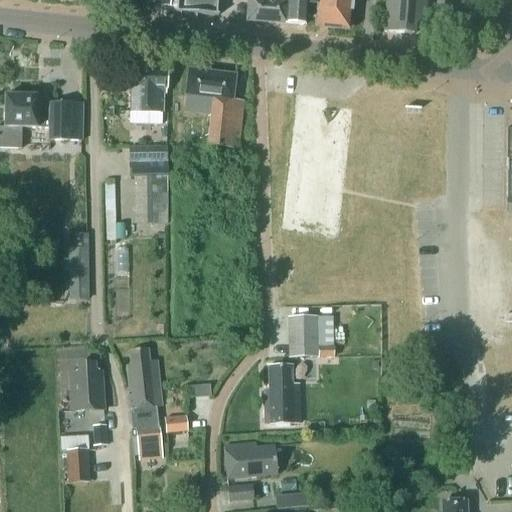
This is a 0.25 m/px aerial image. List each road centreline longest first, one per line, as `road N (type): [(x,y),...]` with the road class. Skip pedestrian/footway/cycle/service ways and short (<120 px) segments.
road 1 (residential): [(131,511),(120,398),(97,335),(88,29)]
road 2 (residential): [(259,47),(270,306),(266,335),(217,409),(211,511)]
road 3 (residential): [(457,69),(460,310),(480,459),(511,456)]
road 4 (tertiary): [(457,69),(259,47)]
road 5 (tertiary): [(259,47),(111,32)]
